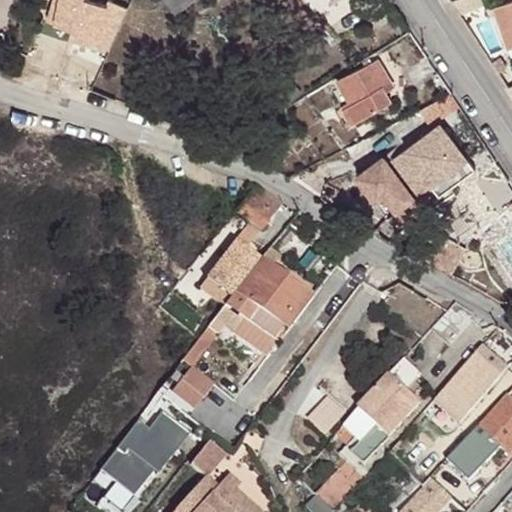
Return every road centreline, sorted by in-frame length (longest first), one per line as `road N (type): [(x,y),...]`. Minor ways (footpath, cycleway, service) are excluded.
road 1 (residential): [(0,88),(254,170),(511,325)]
road 2 (unknown): [(284,497),(270,440),(309,387),(376,250)]
road 3 (residential): [(416,0),(511,146)]
